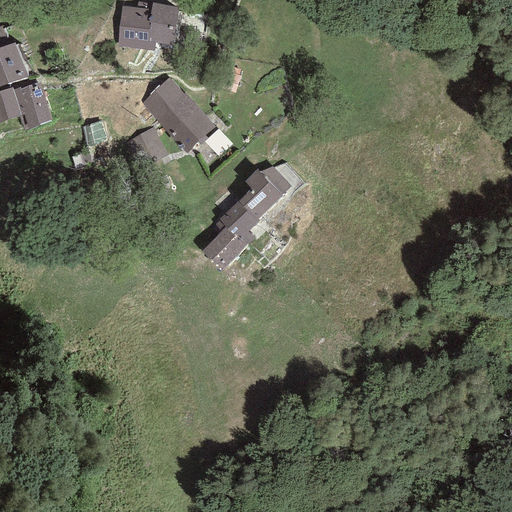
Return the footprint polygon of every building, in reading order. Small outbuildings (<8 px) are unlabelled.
[(183,9),(158,6),(158,10),(154,41),(158,43),(178,46),(183,9)] [(158,10),(124,7),(119,48),(157,52),(158,43),(154,41),(158,10)] [(19,43),(0,50),(0,88),(31,77),(19,43)] [(219,128),(169,79),(145,103),(191,154),(219,128)] [(22,88),(16,90),(26,115),(22,116),(27,131),(33,129),(34,131),(56,122),(47,92),(41,93),(38,84),(23,90),(22,88)] [(15,88),(0,93),(0,121),(1,125),(22,116),(26,115),(16,90),(15,88)] [(154,128),(125,144),(140,172),(168,156),(154,128)] [(224,231),(206,252),(226,271),(258,240),(250,233),(287,197),(284,195),(294,187),(276,168),(267,175),(261,169),(248,181),(255,189),(217,224),(224,231)]
